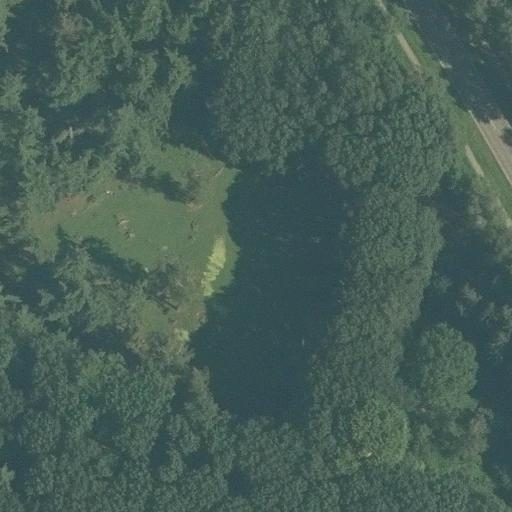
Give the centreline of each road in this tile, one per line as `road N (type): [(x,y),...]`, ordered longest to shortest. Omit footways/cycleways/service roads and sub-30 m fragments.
road 1 (track): [(340,503),(408,184),(284,0)]
road 2 (track): [(338,511),(340,503),(0,372)]
road 3 (primary): [(511,174),(408,0)]
